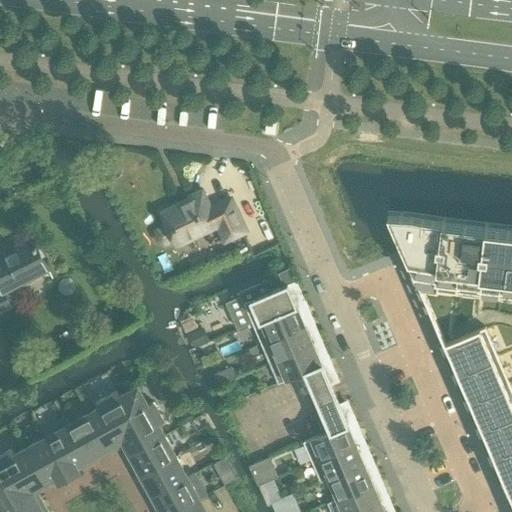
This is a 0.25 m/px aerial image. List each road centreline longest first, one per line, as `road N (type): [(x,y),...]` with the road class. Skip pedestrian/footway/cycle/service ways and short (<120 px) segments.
road 1 (residential): [(429,511),(286,163),(262,150),(0,113)]
road 2 (secondary): [(38,0),(383,45)]
road 3 (secondary): [(383,45),(511,62)]
